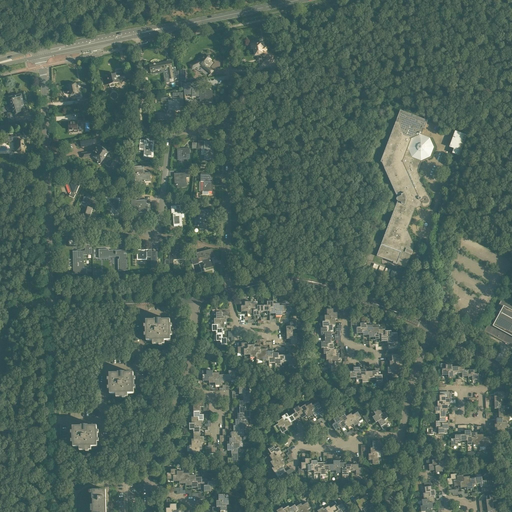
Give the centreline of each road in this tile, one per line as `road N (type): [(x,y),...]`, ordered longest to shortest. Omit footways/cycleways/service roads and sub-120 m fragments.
road 1 (primary): [(41,52),(297,0)]
road 2 (residential): [(155,231),(168,140),(226,122)]
road 3 (residential): [(100,419),(105,369),(136,366),(140,301)]
road 4 (residential): [(229,290),(291,280),(352,296)]
road 5 (residential): [(227,247),(226,122)]
road 6 (residential): [(46,176),(41,52)]
